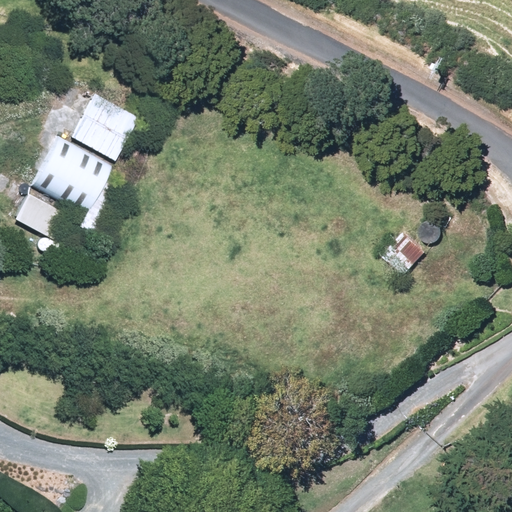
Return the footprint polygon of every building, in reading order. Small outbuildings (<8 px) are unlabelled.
[(137,120),(93,97),(70,139),(113,163),(137,120)] [(110,167),(58,140),(34,188),(85,214),(77,229),(97,239),(121,192),(102,183),(110,167)] [(13,222),(50,242),(64,215),(26,195),(13,222)] [(62,238),(74,244),(80,233),(68,227),(62,238)] [(404,277),(425,254),(403,234),(396,242),(390,237),(376,253),(404,277)]
